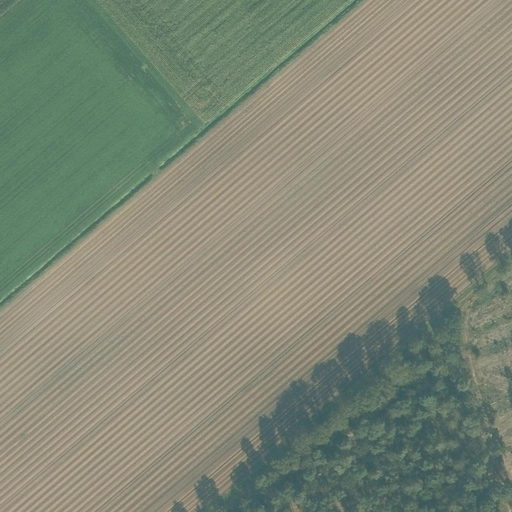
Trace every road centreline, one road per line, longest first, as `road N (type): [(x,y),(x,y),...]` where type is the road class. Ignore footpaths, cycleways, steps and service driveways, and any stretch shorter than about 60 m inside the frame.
road 1 (track): [(511,259),(213,511)]
road 2 (track): [(457,306),(499,486)]
